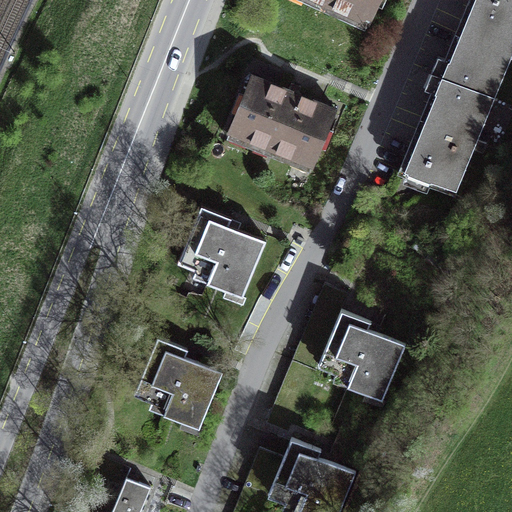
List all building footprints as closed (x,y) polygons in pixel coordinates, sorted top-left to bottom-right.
[(378,0),(314,0),(367,24),(378,0)] [(511,52),(511,0),(469,0),(439,74),(494,96),(511,52)] [(494,96),(439,74),(399,172),(454,194),(494,96)] [(335,109),(252,75),(229,131),(312,165),(335,109)] [(230,218),(201,206),(180,261),(211,273),(208,282),(243,295),(265,240),(227,225),(230,218)] [(426,226),(410,244),(445,277),(452,270),(443,262),(459,244),(440,227),(434,233),(426,226)] [(349,292),(325,282),(292,359),(317,370),(319,364),(342,309),(349,292)] [(370,321),(342,309),(319,364),(351,378),(348,384),(382,399),(405,344),(367,328),(370,321)] [(187,348),(158,337),(136,392),(167,404),(164,412),(199,426),(221,371),(184,356),(187,348)] [(317,370),(292,359),(266,422),(294,434),(320,371),(317,370)] [(320,448),(292,437),(284,456),(269,493),(273,495),(301,506),(298,511),(338,511),(355,471),(317,455),(320,448)] [(269,493),(284,456),(260,446),(244,483),(269,493)] [(139,511),(150,486),(122,474),(106,511),(139,511)] [(269,493),(244,483),(232,511),(266,511),(273,495),(269,493)]
